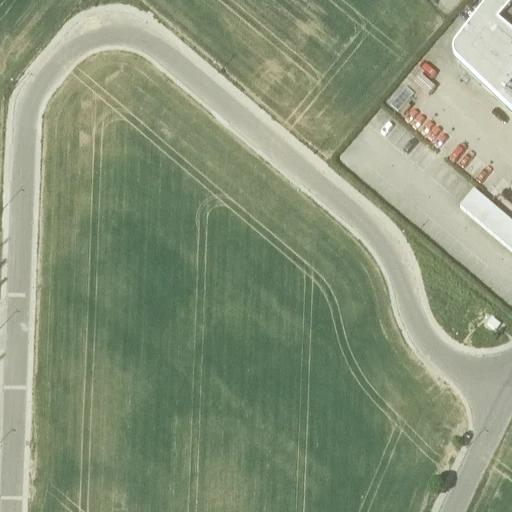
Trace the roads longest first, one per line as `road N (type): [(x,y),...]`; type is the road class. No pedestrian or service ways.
road 1 (unclassified): [(506,395),(459,374),(425,342),(392,245),(156,46),(115,25),(84,36),(20,104),(10,511)]
road 2 (unclassified): [(447,511),(506,395)]
